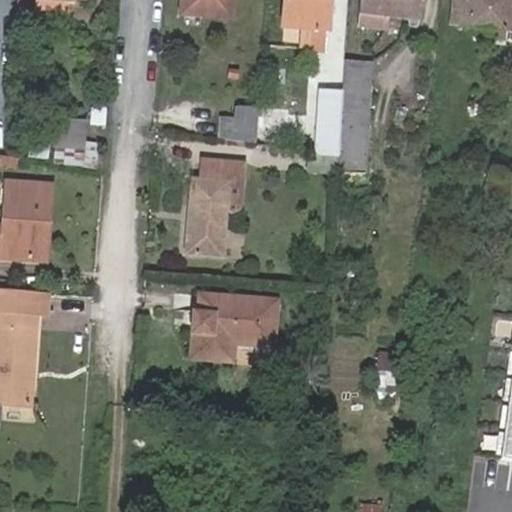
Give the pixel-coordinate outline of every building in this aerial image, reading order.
[(16,0),(15,32),(32,33),(34,15),(35,0),(16,0)] [(69,18),(70,3),(36,0),(35,0),(34,15),(69,18)] [(181,0),(180,14),(231,18),(232,0),(181,0)] [(311,29),(310,49),(310,52),(309,62),(325,62),(326,52),(329,0),(283,0),(282,26),(301,28),(311,29)] [(422,0),(359,0),(358,25),(388,28),(389,18),(420,22),(421,12),(422,0)] [(452,0),(449,24),(489,29),(491,0),(452,0)] [(511,0),(491,0),(489,29),(490,29),(489,38),(504,39),(506,30),(511,30),(511,0)] [(300,48),(310,49),(311,29),(301,28),(300,48)] [(340,136),(337,159),(337,174),(366,177),(372,65),(345,63),(343,90),(341,120),(341,123),(340,136)] [(341,120),(343,90),(324,90),(321,118),(341,120)] [(219,140),(257,146),(260,107),(237,105),(236,118),(219,117),(219,140)] [(88,122),(85,122),(86,116),(54,114),(52,141),(53,141),(51,164),(81,169),(85,142),(88,122)] [(209,119),(182,115),(179,129),(207,134),(209,119)] [(327,136),(340,136),(341,123),(327,122),(327,136)] [(99,144),(85,142),(81,169),(95,172),(99,144)] [(190,178),(184,255),(224,257),(227,211),(229,180),(244,181),(245,161),(200,158),(198,178),(190,178)] [(459,201),(462,169),(442,167),(438,198),(459,201)] [(484,175),(481,190),(491,191),(492,177),(484,175)] [(491,191),(481,190),(478,212),(500,215),(506,178),(492,177),(491,191)] [(0,253),(40,256),(43,221),(49,221),(51,182),(6,179),(3,224),(0,223),(0,253)] [(242,213),(244,181),(229,180),(227,211),(242,213)] [(43,221),(40,256),(47,257),(49,221),(43,221)] [(0,401),(30,403),(36,310),(46,311),(48,289),(0,285),(0,401)] [(191,313),(189,336),(192,337),(190,358),(229,361),(231,342),(275,345),(277,303),(200,297),(198,313),(191,313)] [(511,366),(499,459),(511,460),(511,366)] [(402,378),(379,375),(377,395),(400,398),(402,378)]
